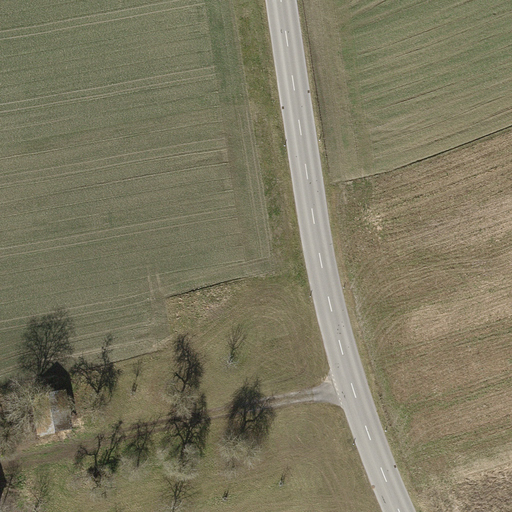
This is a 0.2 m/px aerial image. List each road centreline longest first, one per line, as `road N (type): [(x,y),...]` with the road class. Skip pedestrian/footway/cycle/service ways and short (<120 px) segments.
road 1 (tertiary): [(282,0),(338,333),(400,511)]
road 2 (track): [(0,471),(203,417),(354,388)]
